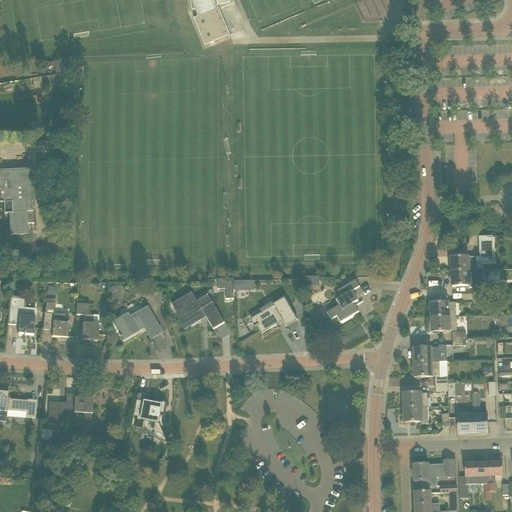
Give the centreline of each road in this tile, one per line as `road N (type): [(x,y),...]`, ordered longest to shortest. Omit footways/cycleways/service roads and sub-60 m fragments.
road 1 (tertiary): [(382,359),(425,231),(424,40),(511,24)]
road 2 (residential): [(382,359),(148,369),(0,361)]
